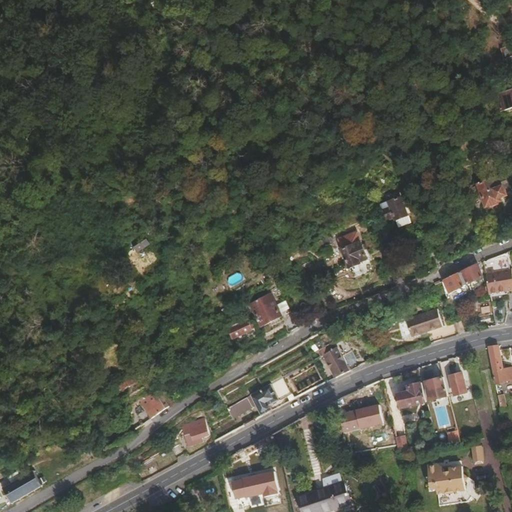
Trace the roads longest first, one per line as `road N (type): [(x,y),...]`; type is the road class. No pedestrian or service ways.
road 1 (residential): [(17,511),(332,317),(511,243)]
road 2 (secondary): [(511,333),(358,378),(105,511)]
road 3 (unknown): [(511,511),(482,338)]
